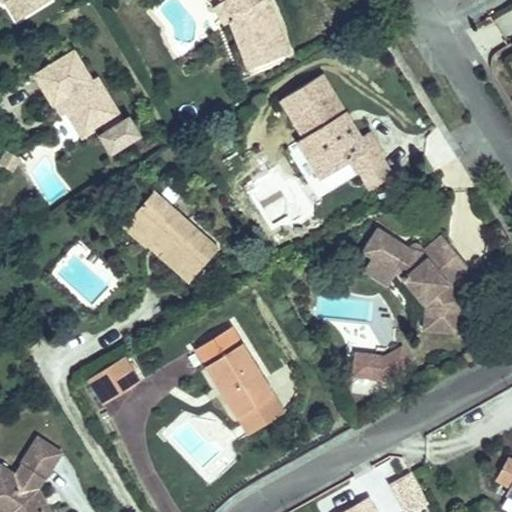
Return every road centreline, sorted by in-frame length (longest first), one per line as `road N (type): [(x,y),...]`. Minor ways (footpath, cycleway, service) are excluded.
road 1 (residential): [(511,369),(241,511)]
road 2 (residential): [(439,37),(511,151)]
